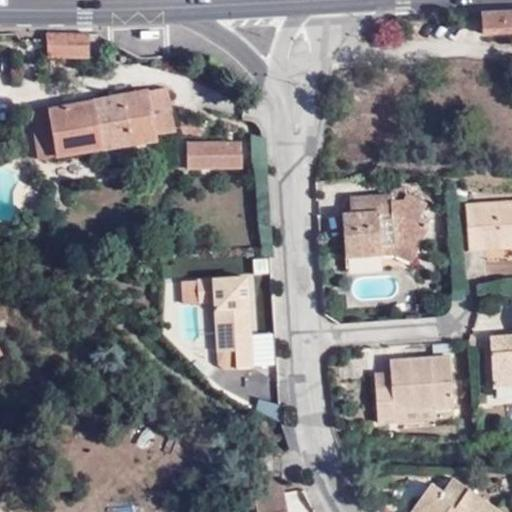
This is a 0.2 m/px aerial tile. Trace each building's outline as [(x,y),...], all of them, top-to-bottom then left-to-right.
[(511,11),(485,13),(484,34),(511,31),(511,11)] [(89,32),(45,32),(47,59),(91,58),(89,32)] [(173,132),(166,91),(33,113),(41,159),(157,141),(156,134),(173,132)] [(207,131),(207,118),(183,116),(182,129),(207,131)] [(242,167),(243,141),(189,140),(187,166),(242,167)] [(395,204),(390,204),(375,204),(375,196),(347,197),(348,214),(339,214),(341,255),(379,254),(378,247),(395,246),(415,254),(426,231),(424,222),(415,218),(421,204),(400,194),(395,204)] [(375,204),(390,204),(390,195),(375,196),(375,204)] [(511,247),(511,202),(464,206),(466,251),(511,247)] [(412,260),(415,254),(395,246),(378,247),(379,254),(395,253),(412,260)] [(246,276),(198,278),(199,303),(214,303),(217,364),(223,369),(251,367),(246,276)] [(199,303),(198,278),(186,279),(186,304),(199,303)] [(511,337),(492,339),(495,375),(511,373),(511,337)] [(385,362),(385,374),(386,388),(368,389),(370,422),(398,421),(397,411),(447,408),(444,358),(385,362)] [(511,373),(495,375),(496,386),(511,385),(511,373)] [(386,388),(385,374),(368,376),(368,389),(386,388)] [(448,420),(447,408),(397,411),(398,421),(398,422),(448,420)] [(265,496),(284,493),(281,480),(263,483),(265,496)] [(493,511),(449,482),(440,496),(427,486),(409,511),(493,511)] [(287,511),(284,493),(265,496),(258,497),(254,497),(256,511),(287,511)]
